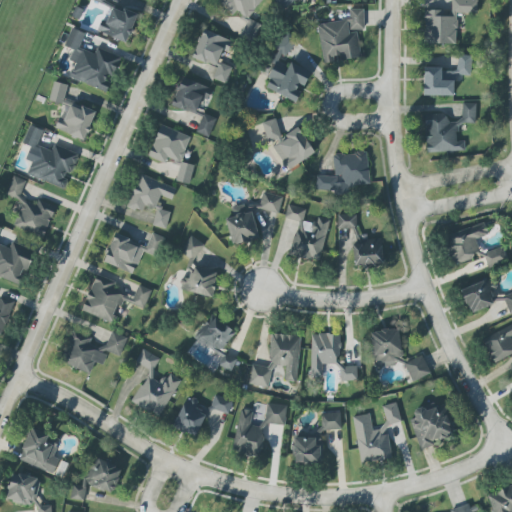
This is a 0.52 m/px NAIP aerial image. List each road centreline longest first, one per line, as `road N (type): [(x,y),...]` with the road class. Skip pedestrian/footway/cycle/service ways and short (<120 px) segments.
road 1 (residential): [(13,380),(68,399),(176,472),(260,492),(342,501),(413,492),(503,448)]
road 2 (residential): [(389,0),(388,120),(405,215),(460,379),(503,448)]
road 3 (residential): [(13,380),(179,0)]
road 4 (residential): [(425,286),(381,299),(307,299),(262,287)]
road 5 (residential): [(388,91),(347,93),(332,107),(343,124),(388,120)]
